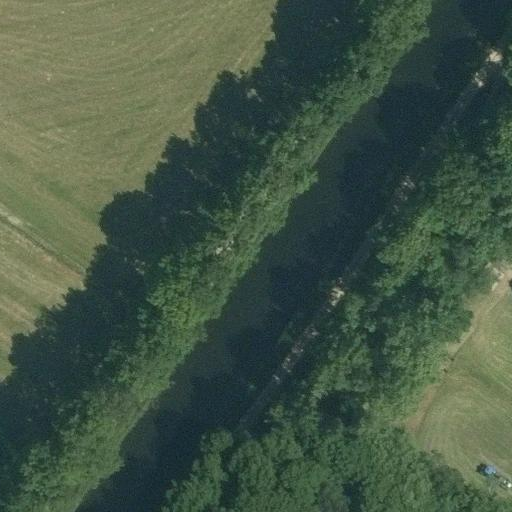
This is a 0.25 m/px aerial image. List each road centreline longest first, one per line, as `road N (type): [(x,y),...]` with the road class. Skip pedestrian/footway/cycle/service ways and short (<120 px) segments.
road 1 (unclassified): [(35,511),(400,0)]
road 2 (track): [(182,511),(491,56)]
